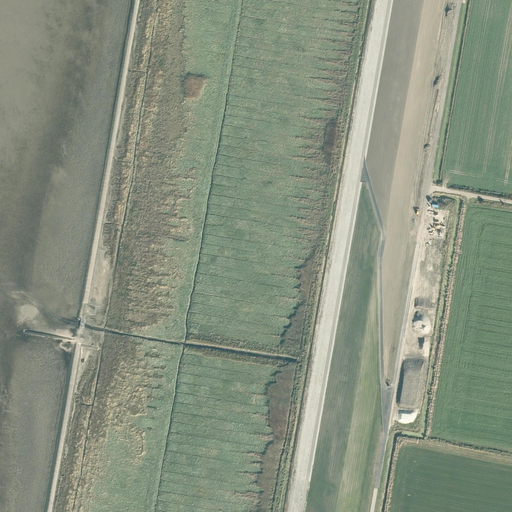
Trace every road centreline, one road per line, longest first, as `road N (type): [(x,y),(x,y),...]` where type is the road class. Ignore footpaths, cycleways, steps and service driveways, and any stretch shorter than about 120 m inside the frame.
road 1 (track): [(371,511),(459,0)]
road 2 (track): [(388,0),(305,511)]
road 3 (track): [(308,491),(340,440),(412,257)]
